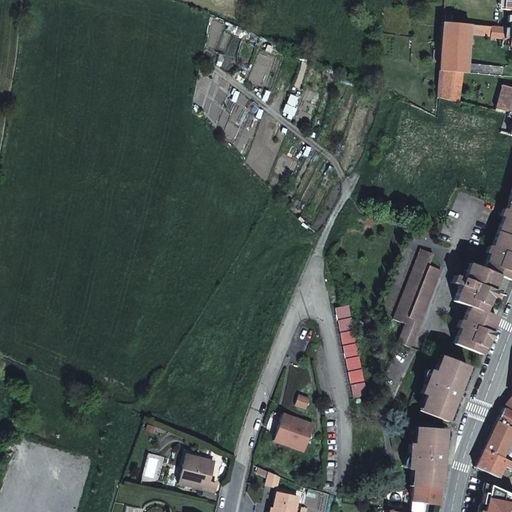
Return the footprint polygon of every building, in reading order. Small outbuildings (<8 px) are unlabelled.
[(511,0),(502,0),(502,11),(511,11),(511,0)] [(444,21),(440,69),(463,71),(468,71),(472,32),(493,34),(493,36),(511,38),(511,44),(511,45),(511,44),(511,27),(481,25),(444,21)] [(439,82),(438,96),(458,100),(459,93),(463,71),(440,69),(439,82)] [(511,86),(503,84),(500,97),(491,94),(488,107),(497,109),(497,107),(511,111),(511,86)] [(459,93),(458,100),(477,105),(486,107),(487,99),(459,93)] [(495,140),(511,147),(511,133),(511,131),(508,130),(499,128),(495,140)] [(511,203),(510,203),(507,209),(503,208),(500,216),(503,217),(492,246),(489,244),(486,252),(489,254),(482,269),(497,275),(497,274),(506,278),(511,262),(511,203)] [(405,325),(399,341),(409,348),(440,270),(428,266),(433,255),(419,249),(392,319),(405,325)] [(468,263),(462,279),(486,288),(490,290),(497,275),(482,269),(468,263)] [(485,331),(491,315),(493,312),(483,308),(488,296),(484,294),(486,288),(462,279),(454,275),(451,283),(459,286),(453,301),(468,307),(462,321),(458,319),(455,327),(459,329),(453,343),(480,354),(486,338),(482,337),(485,331)] [(366,394),(358,341),(357,330),(353,303),(339,305),(345,348),(351,388),(352,397),(366,394)] [(489,333),(495,316),(491,315),(485,331),(489,333)] [(441,356),(438,365),(435,363),(432,371),(429,380),(439,384),(436,390),(426,386),(423,394),(420,402),(422,403),(419,411),(439,419),(448,395),(451,396),(453,389),(449,387),(452,379),(454,380),(459,364),(441,356)] [(459,364),(454,380),(452,379),(449,387),(453,389),(451,396),(448,395),(439,419),(444,421),(465,366),(459,364)] [(429,380),(432,371),(427,369),(418,393),(423,394),(426,386),(436,390),(439,384),(429,380)] [(307,396),(296,393),(292,404),(303,407),(307,396)] [(511,394),(511,398),(502,409),(511,412),(511,394)] [(511,412),(502,409),(501,410),(496,422),(511,428),(511,412)] [(280,412),(271,439),(302,450),(311,423),(280,412)] [(511,428),(496,422),(490,435),(485,447),(503,457),(511,461),(511,428)] [(435,444),(436,428),(417,427),(416,436),(413,435),(412,444),(412,452),(422,453),(421,460),(411,460),(410,468),(410,475),(412,476),(412,485),(432,487),(434,461),(437,461),(437,454),(433,453),(434,444),(435,444)] [(443,428),(436,428),(435,444),(434,444),(433,453),(437,454),(437,461),(434,461),(432,487),(438,487),(441,442),(443,428)] [(412,452),(412,444),(406,444),(405,468),(410,468),(411,460),(421,460),(422,453),(412,452)] [(511,470),(511,461),(503,457),(485,447),(476,468),(498,478),(503,466),(511,470)] [(211,461),(182,454),(177,475),(187,478),(185,485),(211,492),(213,483),(206,481),(211,461)] [(271,485),(275,474),(271,472),(266,470),(261,481),(271,485)] [(187,478),(177,475),(175,483),(185,485),(187,478)] [(436,504),(438,487),(432,487),(412,485),(410,485),(408,510),(422,511),(423,503),(436,504)] [(511,511),(511,494),(491,485),(484,511),(511,511)] [(268,511),(291,511),(295,496),(273,492),(268,511)]
